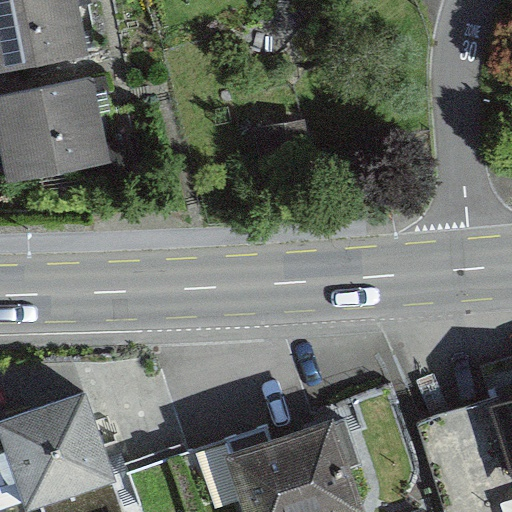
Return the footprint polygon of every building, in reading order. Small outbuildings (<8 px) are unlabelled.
[(74,0),(0,0),(0,62),(84,47),(74,0)] [(90,73),(0,92),(0,147),(6,177),(108,155),(90,73)] [(270,164),(308,157),(303,125),(264,131),(270,164)] [(129,511),(87,388),(0,417),(0,465),(15,511),(21,511),(44,504),(46,511),(129,511)] [(506,404),(425,428),(450,511),(511,511),(511,388),(502,391),(506,404)] [(366,511),(331,410),(228,445),(251,511),(366,511)]
